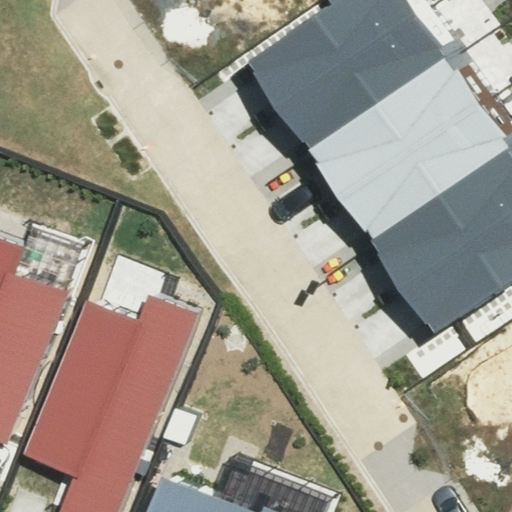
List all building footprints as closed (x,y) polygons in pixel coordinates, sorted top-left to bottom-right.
[(327,0),(276,34),(307,80),(427,0),(327,0)] [(448,0),(427,0),(307,80),(337,125),(472,36),(448,0)] [(472,36),(337,125),(368,171),(503,81),(472,36)] [(511,94),(503,81),(368,171),(398,216),(511,141),(511,94)] [(511,141),(398,216),(429,262),(511,206),(511,141)] [(511,206),(429,262),(459,307),(511,272),(511,206)] [(0,215),(0,419),(15,426),(75,273),(21,252),(31,227),(0,215)] [(78,497),(116,511),(126,511),(212,295),(164,276),(154,301),(101,281),(41,433),(95,454),(78,497)] [(287,511),(182,471),(165,511),(287,511)]
